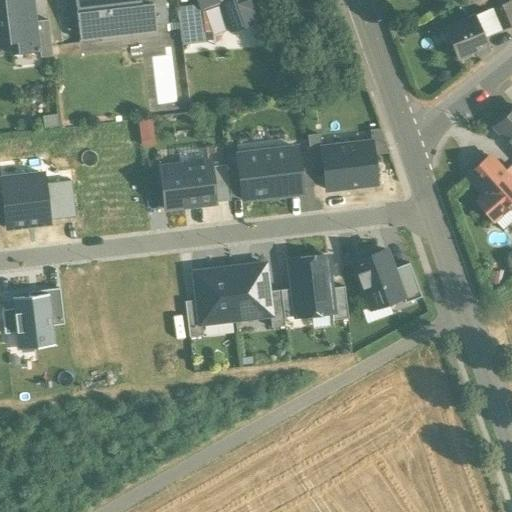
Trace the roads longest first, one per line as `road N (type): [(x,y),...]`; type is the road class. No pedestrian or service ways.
road 1 (residential): [(428,209),(0,262)]
road 2 (track): [(464,317),(115,511)]
road 3 (tertiary): [(511,449),(428,209)]
road 4 (tertiary): [(404,141),(354,0)]
road 5 (tertiary): [(404,141),(511,55)]
